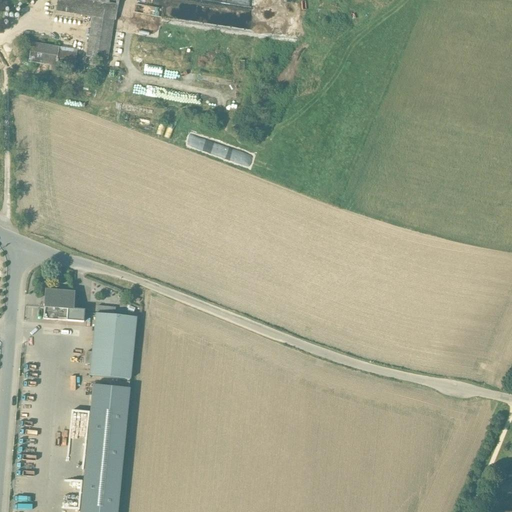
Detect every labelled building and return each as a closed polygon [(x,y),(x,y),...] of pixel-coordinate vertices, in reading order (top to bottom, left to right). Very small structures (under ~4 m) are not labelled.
[(120,0),(60,0),(59,9),(94,14),(88,52),(112,56),(120,0)] [(62,46),(35,43),(32,66),(81,71),(82,59),(61,57),(62,46)] [(73,294),(46,292),(45,306),(43,320),(70,323),(73,294)] [(136,318),(95,314),(89,376),(90,376),(130,380),(136,318)] [(115,511),(128,390),(93,386),(80,511),(115,511)]
